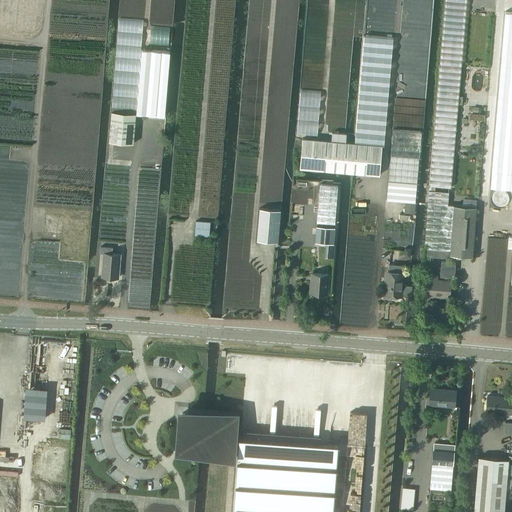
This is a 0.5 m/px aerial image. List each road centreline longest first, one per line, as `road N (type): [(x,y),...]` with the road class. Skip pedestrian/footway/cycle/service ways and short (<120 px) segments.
road 1 (tertiary): [(0,321),(511,355)]
road 2 (track): [(20,321),(45,0)]
road 3 (track): [(252,256),(274,0)]
